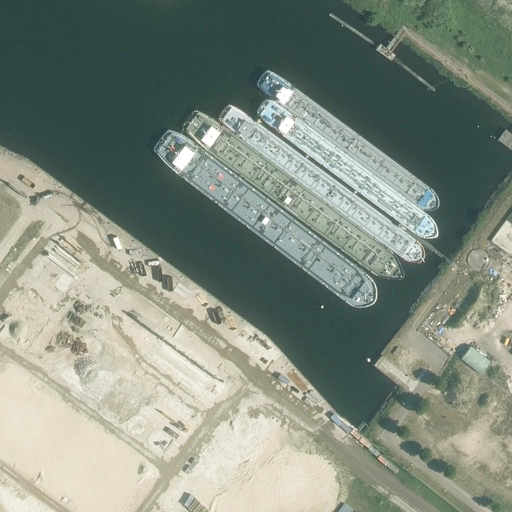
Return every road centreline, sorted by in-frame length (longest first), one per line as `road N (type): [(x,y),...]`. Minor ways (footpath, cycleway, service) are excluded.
road 1 (unclassified): [(448,352),(390,434),(483,511)]
road 2 (track): [(395,16),(511,103)]
